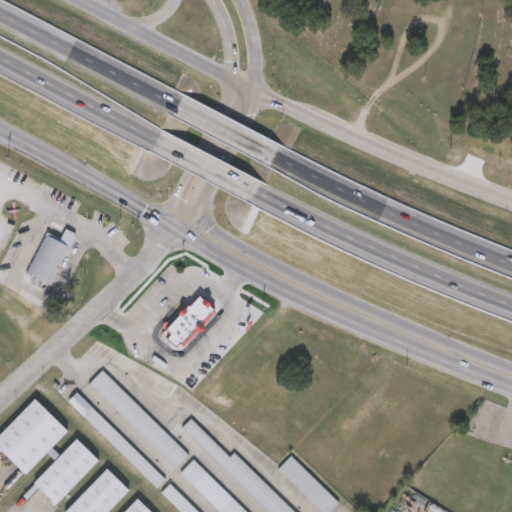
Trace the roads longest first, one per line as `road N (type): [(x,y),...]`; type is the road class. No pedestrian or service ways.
road 1 (secondary): [(0,131),(248,265),(511,382)]
road 2 (secondary): [(511,202),(391,160),(65,0)]
road 3 (secondary): [(511,365),(292,274),(191,211)]
road 4 (motorway): [(247,188),(417,271),(511,306)]
road 5 (motorway): [(511,263),(261,148)]
road 6 (residential): [(174,225),(133,277),(0,401)]
road 7 (motorway): [(174,102),(0,11)]
road 8 (secondary): [(174,225),(206,193),(250,101),(252,71)]
road 9 (motorway): [(0,57),(147,134)]
road 10 (secondary): [(232,85),(175,202),(174,225)]
